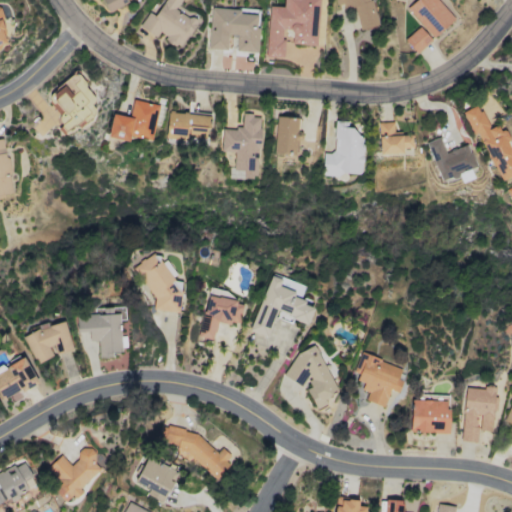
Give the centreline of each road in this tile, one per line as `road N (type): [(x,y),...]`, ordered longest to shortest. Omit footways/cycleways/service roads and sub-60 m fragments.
road 1 (residential): [(511,485),(325,458),(244,406),(179,385),(130,383),(85,394),(0,440)]
road 2 (residential): [(511,8),(486,44),(445,76),(379,94),(145,69),(102,45),(59,0)]
